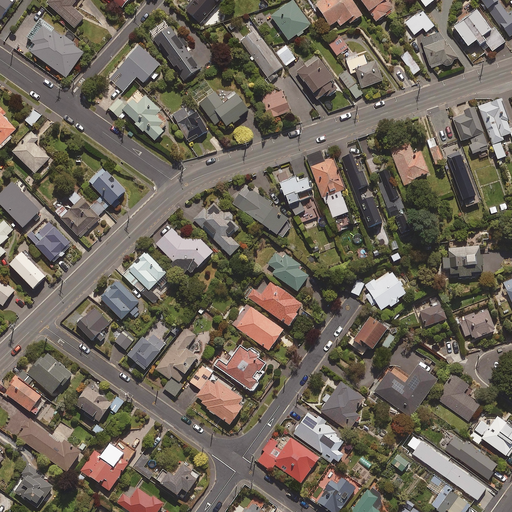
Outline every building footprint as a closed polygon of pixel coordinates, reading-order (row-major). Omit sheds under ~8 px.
[(11,3),(6,0),(0,0),(0,18),(0,19),(11,3)] [(75,0),(46,0),(45,2),(74,28),(83,18),(70,6),(75,0)] [(220,0),(191,0),(184,9),(200,23),(220,0)] [(310,25),(292,0),(270,15),(287,40),(310,25)] [(361,15),(351,0),(321,0),(314,5),(329,26),(336,21),(339,26),(348,20),(349,22),(361,15)] [(359,0),(376,21),(393,8),(388,2),(390,0),(359,0)] [(497,0),(480,0),(486,8),(497,0)] [(511,12),(509,15),(501,3),(489,11),(506,38),(511,34),(511,12)] [(433,26),(421,10),(405,22),(414,35),(422,28),(425,32),(433,26)] [(490,29),(476,10),(453,27),(467,46),(475,40),(478,45),(484,41),(492,51),(504,42),(493,27),(490,29)] [(40,22),(28,39),(33,42),(27,50),(64,76),(82,51),(40,22)] [(166,27),(163,22),(150,31),(182,81),(199,70),(170,25),(166,27)] [(281,67),(255,30),(240,41),(269,82),(277,77),(274,73),(281,67)] [(455,60),(439,31),(418,42),(432,68),(443,62),(445,66),(455,60)] [(346,49),(339,38),(329,45),(337,56),(346,49)] [(159,63),(137,45),(109,79),(123,91),(135,77),(143,83),(159,63)] [(295,60),(285,46),(276,52),(286,66),(295,60)] [(420,69),(407,51),(400,56),(413,75),(420,69)] [(366,63),(363,55),(346,62),(350,74),(355,72),(361,88),(382,80),(374,61),(366,63)] [(332,79),(316,56),(296,69),(317,99),(326,93),(329,97),(337,91),(330,81),(332,79)] [(362,94),(346,71),(339,76),(355,99),(362,94)] [(223,102),(214,91),(198,104),(214,125),(221,119),(227,127),(248,110),(234,93),(223,102)] [(289,111),(281,91),(261,99),(269,119),(289,111)] [(160,110),(145,95),(137,103),(132,98),(126,105),(118,98),(109,109),(121,120),(126,114),(153,140),(168,124),(157,113),(160,110)] [(506,121),(508,120),(500,99),(478,107),(498,159),(505,156),(499,141),(503,140),(502,136),(510,133),(511,136),(511,127),(509,129),(506,121)] [(487,149),(473,107),(463,111),(464,114),(453,118),(461,141),(468,139),(473,154),(487,149)] [(188,116),(184,108),(171,115),(188,143),(207,131),(196,112),(188,116)] [(40,116),(33,110),(24,120),(31,126),(40,116)] [(0,145),(16,130),(0,113),(0,145)] [(456,142),(449,117),(432,122),(437,137),(444,135),(448,149),(453,147),(452,143),(456,142)] [(37,139),(30,132),(11,152),(40,180),(56,163),(34,142),(37,139)] [(434,139),(427,141),(435,165),(442,163),(434,139)] [(412,154),(409,146),(391,152),(403,186),(414,182),(413,179),(428,173),(420,151),(412,154)] [(454,169),(448,150),(442,152),(448,171),(454,169)] [(360,176),(353,156),(343,160),(368,229),(382,224),(373,199),(364,203),(360,190),(370,186),(366,173),(360,176)] [(344,189),(333,158),(310,167),(321,198),(324,197),(332,218),(347,212),(339,191),(344,189)] [(379,171),(374,158),(367,160),(372,174),(379,171)] [(412,229),(388,169),(379,173),(383,184),(378,186),(394,226),(397,225),(401,234),(412,229)] [(89,207),(98,216),(124,191),(104,170),(89,184),(101,196),(89,207)] [(38,181),(32,174),(25,180),(32,187),(38,181)] [(296,181),(294,177),(278,183),(286,204),(291,202),(296,214),(303,211),(299,200),(312,195),(306,178),(296,181)] [(39,210),(10,181),(0,191),(0,205),(22,228),(39,210)] [(270,203),(245,185),(232,203),(281,239),(291,225),(280,216),(281,215),(268,205),(270,203)] [(98,216),(89,207),(75,191),(67,198),(73,205),(60,217),(79,238),(99,219),(97,216),(98,216)] [(228,235),(237,226),(230,219),(233,217),(226,211),(224,213),(212,200),(193,219),(229,256),(239,246),(228,235)] [(46,224),(43,220),(26,235),(51,264),(71,246),(49,221),(46,224)] [(0,223),(0,256),(5,252),(0,246),(0,244),(13,231),(3,221),(0,223)] [(185,242),(171,228),(155,244),(182,272),(185,269),(189,274),(211,252),(194,234),(185,242)] [(395,242),(385,246),(387,252),(397,248),(395,242)] [(483,272),(481,246),(448,249),(448,258),(442,258),(443,268),(449,267),(450,274),(458,274),(458,277),(472,276),(472,272),(483,272)] [(301,265),(279,249),(268,264),(275,269),(272,274),(296,291),(307,276),(298,269),(301,265)] [(44,276),(20,252),(8,264),(31,288),(44,276)] [(171,277),(144,252),(122,275),(152,303),(157,298),(148,290),(155,282),(161,287),(171,277)] [(406,293),(391,270),(375,281),(374,279),(364,285),(370,293),(365,296),(372,306),(376,303),(380,310),(389,304),(390,307),(398,302),(397,299),(406,293)] [(511,278),(503,283),(511,302),(511,278)] [(302,305),(267,279),(259,290),(254,286),(247,297),(287,326),(302,305)] [(0,304),(1,306),(13,290),(0,280),(0,304)] [(138,302),(117,280),(99,298),(121,320),(129,312),(134,317),(140,312),(134,306),(138,302)] [(364,284),(356,280),(350,292),(358,296),(364,284)] [(446,319),(438,296),(431,299),(434,306),(420,311),(425,326),(446,319)] [(282,330),(247,304),(232,325),(268,350),(282,330)] [(511,313),(511,311),(509,304),(501,308),(504,316),(511,313)] [(108,324),(94,309),(76,325),(91,341),(95,337),(100,342),(105,337),(100,332),(108,324)] [(495,331),(488,309),(458,319),(464,337),(471,334),(472,339),(495,331)] [(379,324),(370,317),(349,344),(362,355),(368,347),(371,349),(388,327),(381,321),(379,324)] [(171,329),(160,320),(145,339),(142,337),(126,355),(144,370),(164,344),(165,338),(171,329)] [(195,335),(185,328),(155,369),(170,380),(163,389),(174,397),(182,386),(178,382),(196,357),(185,349),(195,335)] [(401,335),(393,329),(382,345),(390,351),(401,335)] [(132,342),(122,333),(114,342),(125,350),(132,342)] [(264,363),(239,346),(229,360),(221,354),(214,365),(250,391),(263,372),(260,370),(264,363)] [(71,375),(45,351),(26,373),(51,394),(60,384),(62,385),(71,375)] [(410,376),(393,364),(374,392),(410,417),(436,380),(417,366),(410,376)] [(212,372),(202,365),(189,382),(200,390),(196,397),(202,401),(200,405),(229,425),(241,407),(237,404),(241,398),(229,390),(232,386),(220,377),(214,385),(207,379),(212,372)] [(468,385),(452,374),(435,398),(468,421),(479,405),(462,393),(468,385)] [(46,400),(14,376),(8,384),(9,386),(4,393),(34,416),(46,400)] [(364,399),(340,382),(330,397),(326,394),(322,400),(326,402),(320,411),(348,431),(358,416),(354,413),(364,399)] [(110,403),(86,386),(73,404),(97,421),(110,403)] [(123,402),(116,397),(108,409),(115,413),(123,402)] [(58,410),(51,405),(40,421),(47,426),(58,410)] [(317,424),(305,416),(293,433),(335,464),(342,455),(336,450),(342,441),(333,434),(334,432),(319,421),(317,424)] [(491,424),(483,418),(469,438),(478,444),(482,439),(507,457),(511,450),(511,428),(511,422),(508,420),(506,423),(496,416),(491,424)] [(59,444),(29,422),(18,437),(65,472),(80,452),(62,439),(59,444)] [(103,429),(96,424),(92,431),(99,436),(103,429)] [(463,444),(453,437),(445,450),(488,480),(498,465),(465,443),(463,444)] [(271,471),(275,465),(301,483),(318,457),(290,438),(281,451),(276,447),(278,443),(272,439),(264,450),(265,451),(258,462),(271,471)] [(135,451),(119,440),(106,459),(94,451),(80,471),(108,490),(135,451)] [(149,459),(142,454),(132,467),(149,479),(154,473),(144,465),(149,459)] [(408,462),(400,457),(393,466),(402,472),(408,462)] [(198,475),(182,463),(164,487),(175,495),(180,488),(186,492),(198,475)] [(46,476),(29,464),(23,473),(25,474),(13,490),(39,508),(54,486),(44,479),(46,476)] [(448,475),(438,468),(434,474),(444,481),(448,475)] [(338,511),(355,486),(334,473),(315,502),(330,511),(338,511)] [(443,482),(434,475),(430,481),(439,488),(443,482)] [(491,491),(468,475),(457,490),(480,507),(491,491)] [(455,484),(450,480),(431,505),(437,509),(455,484)] [(156,511),(162,504),(129,483),(116,504),(129,511),(156,511)] [(378,498),(366,490),(350,511),(379,511),(372,507),(378,498)] [(464,511),(469,506),(450,492),(437,510),(438,511),(464,511)] [(264,511),(252,502),(244,511),(264,511)]
